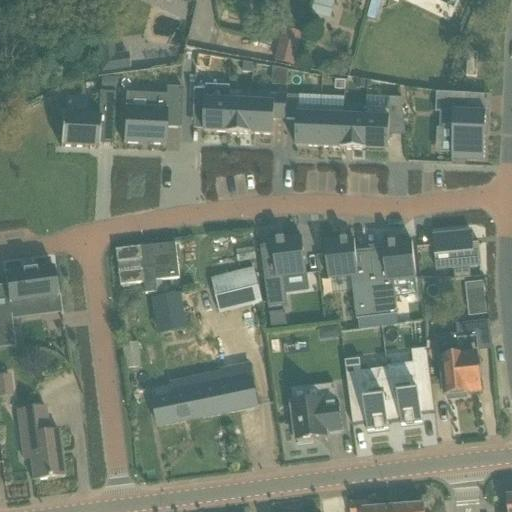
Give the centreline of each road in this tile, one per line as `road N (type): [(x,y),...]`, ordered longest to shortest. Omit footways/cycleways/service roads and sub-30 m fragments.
road 1 (tertiary): [(122,506),(465,462)]
road 2 (residential): [(122,506),(90,240)]
road 3 (residential): [(511,333),(504,279),(511,103)]
